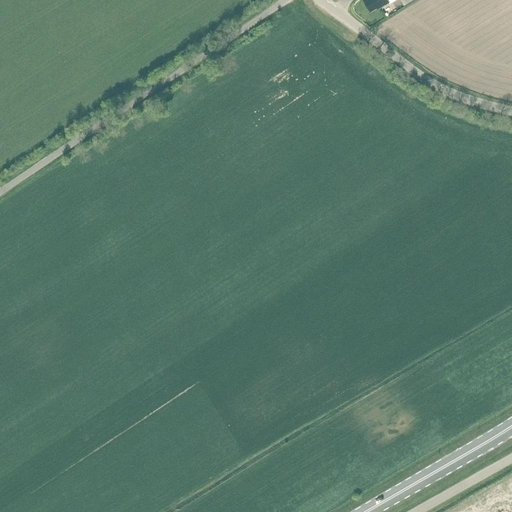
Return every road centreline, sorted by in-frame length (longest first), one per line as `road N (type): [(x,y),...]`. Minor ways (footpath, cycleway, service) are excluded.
road 1 (unclassified): [(0,191),(286,0)]
road 2 (tertiary): [(511,110),(425,79),(322,0)]
road 3 (primary): [(368,511),(511,426)]
